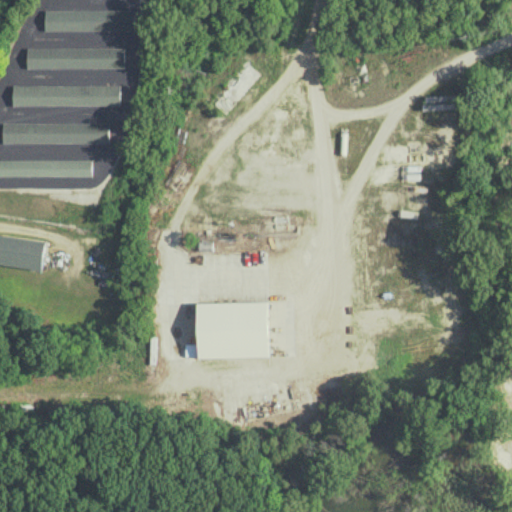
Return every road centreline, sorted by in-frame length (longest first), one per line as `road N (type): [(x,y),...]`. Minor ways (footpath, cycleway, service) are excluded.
road 1 (residential): [(0,397),(107,406),(191,385),(305,314),(325,282),(331,248),(307,213),(235,180),(206,187),(158,177),(58,220),(0,234)]
road 2 (residential): [(339,508),(413,377),(443,259),(435,235),(415,216),(347,208),(323,227)]
road 3 (residential): [(412,0),(407,111),(374,123),(271,54),(248,73),(235,180)]
